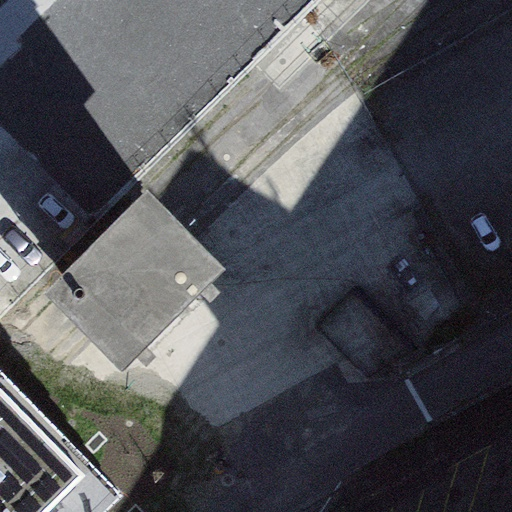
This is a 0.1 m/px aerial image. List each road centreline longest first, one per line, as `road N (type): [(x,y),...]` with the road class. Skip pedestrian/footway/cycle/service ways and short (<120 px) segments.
road 1 (residential): [(311,455),(433,205)]
road 2 (unclassified): [(511,347),(311,455)]
